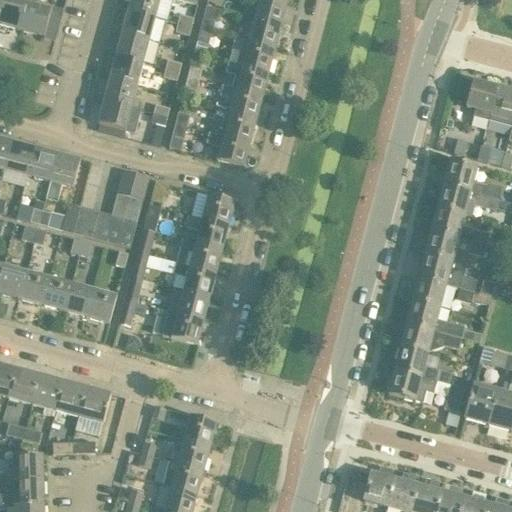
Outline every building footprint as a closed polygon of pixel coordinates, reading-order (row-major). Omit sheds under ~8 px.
[(0,26),(21,32),(28,6),(29,0),(5,0),(0,20),(0,26)] [(132,0),(129,13),(155,20),(160,0),(132,0)] [(261,0),(256,20),(282,27),(288,4),(273,0),(261,0)] [(51,12),(28,6),(21,32),(44,38),(51,12)] [(123,35),(149,42),(155,20),(129,13),(123,35)] [(180,17),(178,26),(191,29),(194,21),(180,17)] [(203,20),(200,31),(212,34),(214,23),(203,20)] [(250,44),(276,50),(282,27),(256,20),(250,44)] [(189,38),(191,29),(178,26),(175,35),(189,38)] [(209,46),(212,34),(200,31),(197,43),(209,46)] [(117,57),(143,64),(149,42),(123,35),(117,57)] [(235,66),(269,75),(276,50),(250,44),(235,40),(232,51),(239,53),(235,66)] [(111,79),(137,86),(143,64),(117,57),(111,79)] [(167,62),(165,70),(179,74),(181,66),(167,62)] [(269,75),(235,66),(229,64),(226,75),(235,77),(232,90),(263,98),(269,75)] [(187,78),(198,81),(201,70),(190,67),(187,78)] [(179,74),(165,70),(163,80),(177,83),(179,74)] [(198,81),(187,78),(184,90),(195,93),(198,81)] [(105,102),(131,109),(137,86),(111,79),(105,102)] [(489,123),(491,115),(498,89),(474,83),(467,109),(476,111),(474,119),(489,123)] [(263,98),(232,90),(222,87),(219,98),(234,102),(231,115),(257,121),(263,98)] [(511,93),(498,89),(491,115),(489,123),(511,129),(511,93)] [(131,109),(105,102),(99,126),(125,133),(131,109)] [(156,107),(154,115),(167,119),(170,111),(156,107)] [(179,114),(176,125),(187,128),(191,117),(179,114)] [(165,128),(167,119),(154,115),(151,125),(165,128)] [(251,145),(257,121),(231,115),(225,138),(251,145)] [(446,129),(450,130),(452,128),(453,125),(451,122),(448,122),(445,123),(445,126),(446,129)] [(181,153),(187,128),(176,125),(169,149),(181,153)] [(251,145),(225,138),(209,135),(206,145),(222,149),(218,162),(244,169),(251,145)] [(0,169),(5,171),(12,144),(0,140),(0,169)] [(463,158),(467,145),(457,142),(454,156),(463,158)] [(12,144),(5,171),(2,182),(24,188),(27,177),(34,150),(12,144)] [(477,163),(487,165),(491,151),(480,148),(477,163)] [(57,156),(34,150),(27,177),(50,183),(57,156)] [(511,171),(511,165),(511,157),(504,155),(501,168),(511,171)] [(57,156),(50,183),(73,189),(80,162),(57,156)] [(445,186),(471,194),(485,197),(487,188),(474,185),(478,170),(451,163),(445,186)] [(124,174),(121,185),(145,192),(148,181),(124,174)] [(156,183),(149,208),(161,211),(167,186),(156,183)] [(121,185),(118,196),(143,202),(145,192),(121,185)] [(465,217),(468,206),(482,209),(485,197),(471,194),(445,186),(438,210),(465,217)] [(485,197),(498,201),(501,190),(488,187),(487,188),(485,197)] [(118,196),(115,206),(140,213),(143,202),(118,196)] [(203,222),(229,229),(236,204),(210,197),(203,221),(203,222)] [(485,197),(482,209),(495,213),(495,212),(498,202),(498,201),(485,197)] [(511,206),(498,202),(495,212),(511,215),(511,206)] [(61,232),(73,235),(80,208),(68,205),(61,232)] [(112,218),(137,224),(140,213),(115,206),(112,217),(112,218)] [(83,238),(88,221),(91,211),(80,208),(73,235),(83,238)] [(146,219),(143,231),(155,234),(161,211),(149,208),(146,219)] [(459,241),(472,244),(475,232),(462,229),(465,217),(438,210),(432,234),(459,241)] [(30,225),(38,227),(42,213),(34,211),(30,225)] [(94,241),(102,214),(91,211),(88,221),(83,238),(94,241)] [(51,216),(42,213),(38,227),(47,229),(51,216)] [(112,218),(112,217),(102,214),(94,241),(129,251),(137,224),(112,218)] [(200,233),(197,245),(223,252),(229,229),(203,222),(203,221),(188,218),(185,229),(200,233)] [(25,243),(33,245),(37,232),(28,229),(25,243)] [(149,258),(155,234),(143,231),(140,244),(137,255),(149,258)] [(46,234),(37,232),(33,245),(42,248),(46,234)] [(475,232),(472,244),(486,248),(489,236),(475,232)] [(426,256),(453,264),(456,252),(469,256),(472,244),(459,241),(432,234),(426,256)] [(197,245),(182,241),(179,252),(177,265),(216,276),(223,252),(197,245)] [(70,255),(78,257),(81,244),(73,242),(70,255)] [(81,244),(78,257),(86,260),(90,246),(81,244)] [(483,259),(486,248),(472,244),(469,256),(483,259)] [(115,267),(124,270),(125,270),(128,256),(119,253),(115,267)] [(142,282),(149,258),(137,255),(131,279),(142,282)] [(447,287),(460,290),(463,279),(450,275),(453,264),(426,256),(420,279),(447,287)] [(172,290),(184,293),(210,299),(216,276),(177,265),(174,276),(175,276),(172,290)] [(3,268),(0,278),(0,295),(19,301),(26,274),(3,268)] [(19,301),(41,307),(48,280),(26,274),(19,301)] [(131,279),(128,291),(125,302),(136,305),(142,282),(131,279)] [(420,279),(414,303),(440,310),(447,287),(420,279)] [(463,279),(460,290),(474,294),(477,283),(463,279)] [(63,313),(70,286),(48,280),(41,307),(63,313)] [(63,313),(86,319),(93,293),(70,286),(63,313)] [(491,299),(474,294),(460,290),(457,302),(470,306),(471,302),(489,307),(491,299)] [(116,299),(93,293),(86,319),(109,325),(116,299)] [(184,293),(178,316),(204,323),(210,299),(184,293)] [(130,330),(136,305),(125,302),(118,327),(130,330)] [(414,303),(407,326),(447,337),(450,326),(437,322),(440,310),(414,303)] [(204,323),(178,316),(168,314),(158,312),(152,335),(162,337),(162,338),(197,348),(204,323)] [(428,355),(444,348),(447,337),(407,326),(401,350),(428,357),(428,355)] [(447,337),(461,341),(479,345),(481,337),(463,333),(464,329),(450,326),(447,337)] [(447,337),(444,348),(458,352),(461,342),(461,341),(447,337)] [(126,349),(138,353),(140,346),(136,340),(130,338),(126,349)] [(422,380),(428,357),(401,350),(395,373),(422,380)] [(503,370),(507,358),(494,354),(491,367),(503,370)] [(9,399),(16,372),(0,367),(0,398),(8,401),(9,399)] [(434,383),(437,384),(449,388),(452,375),(438,371),(434,383)] [(8,401),(31,407),(39,378),(16,372),(9,399),(8,401)] [(437,384),(434,383),(422,380),(395,373),(389,396),(415,403),(423,405),(426,394),(433,395),(437,384)] [(43,415),(53,418),(55,413),(60,391),(62,384),(39,378),(31,407),(45,411),(43,415)] [(86,392),(86,391),(62,384),(60,391),(55,413),(78,420),(86,392)] [(464,391),(450,387),(444,411),(457,415),(464,391)] [(488,428),(496,400),(497,393),(473,387),(464,421),(488,428)] [(111,397),(86,391),(86,392),(78,420),(103,426),(111,397)] [(511,434),(511,430),(511,397),(497,393),(496,400),(488,428),(511,434)] [(163,422),(166,412),(154,409),(152,419),(163,422)] [(191,419),(184,443),(210,450),(217,426),(191,419)] [(22,442),(23,439),(25,430),(9,426),(6,437),(22,442)] [(25,430),(23,439),(22,442),(39,446),(42,435),(25,430)] [(210,450),(184,443),(178,466),(204,473),(210,450)] [(70,445),(70,457),(95,456),(95,444),(70,445)] [(70,457),(70,445),(53,446),(53,458),(70,457)] [(144,446),(141,457),(153,460),(156,449),(144,446)] [(150,470),(153,460),(141,457),(138,467),(150,470)] [(14,459),(14,484),(43,483),(42,458),(14,459)] [(204,473),(178,466),(177,468),(168,466),(163,487),(171,489),(171,490),(197,497),(204,473)] [(363,503),(387,510),(395,481),(391,480),(393,473),(380,470),(378,477),(371,475),(363,503)] [(411,511),(418,488),(414,487),(416,479),(404,476),(402,483),(395,481),(387,510),(396,511),(411,511)] [(418,488),(411,511),(436,511),(441,494),(437,493),(439,486),(426,482),(424,489),(418,488)] [(0,508),(15,508),(44,507),(43,483),(14,484),(14,497),(0,497),(0,508)] [(460,511),(464,500),(461,499),(463,492),(449,488),(447,495),(441,494),(436,511),(460,511)] [(193,511),(197,497),(171,490),(165,511),(193,511)] [(132,492),(129,504),(140,507),(143,496),(132,492)] [(486,511),(488,506),(484,506),(486,498),(473,495),(471,502),(464,500),(460,511),(486,511)] [(509,511),(507,511),(509,504),(496,501),(494,508),(488,506),(486,511),(509,511)]
